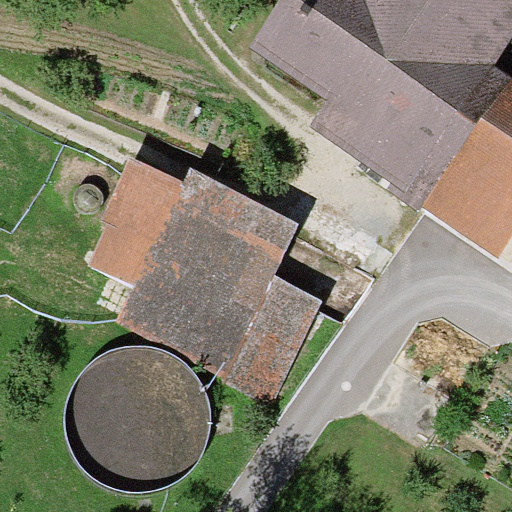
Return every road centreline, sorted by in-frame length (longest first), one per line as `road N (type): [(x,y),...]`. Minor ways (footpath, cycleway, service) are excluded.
road 1 (track): [(417,267),(0,90)]
road 2 (track): [(511,314),(417,267),(232,511)]
